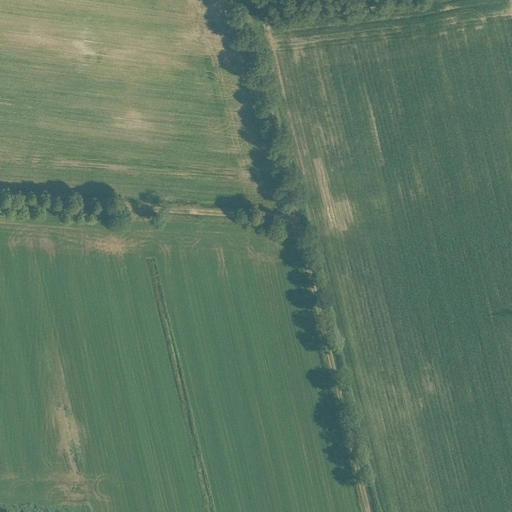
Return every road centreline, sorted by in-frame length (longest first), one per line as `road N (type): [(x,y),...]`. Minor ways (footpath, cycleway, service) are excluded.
road 1 (track): [(294,217),(367,511)]
road 2 (track): [(0,200),(294,217)]
road 3 (track): [(239,0),(294,217)]
